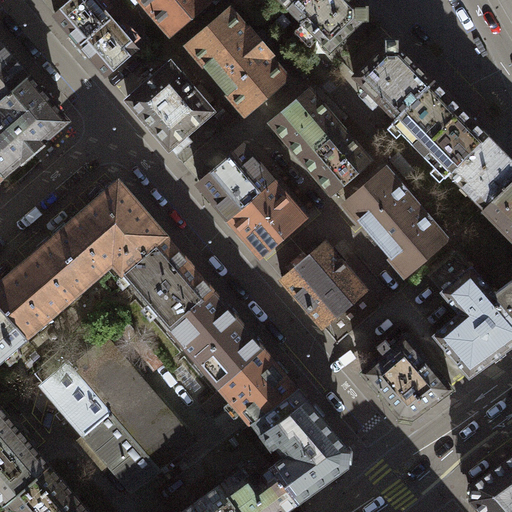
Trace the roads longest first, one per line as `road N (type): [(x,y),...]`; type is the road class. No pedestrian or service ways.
road 1 (residential): [(116,130),(408,474)]
road 2 (residential): [(4,0),(116,130)]
road 3 (residential): [(116,130),(0,229)]
road 4 (tertiary): [(408,474),(511,398)]
